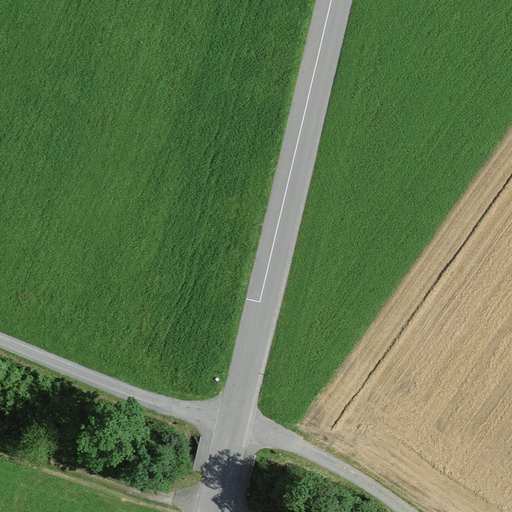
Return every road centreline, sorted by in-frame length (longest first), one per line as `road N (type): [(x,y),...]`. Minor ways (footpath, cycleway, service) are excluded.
road 1 (unclassified): [(337,0),(218,511)]
road 2 (track): [(239,420),(157,405),(0,343)]
road 3 (track): [(0,443),(200,511)]
road 4 (track): [(239,420),(305,448),(401,511)]
